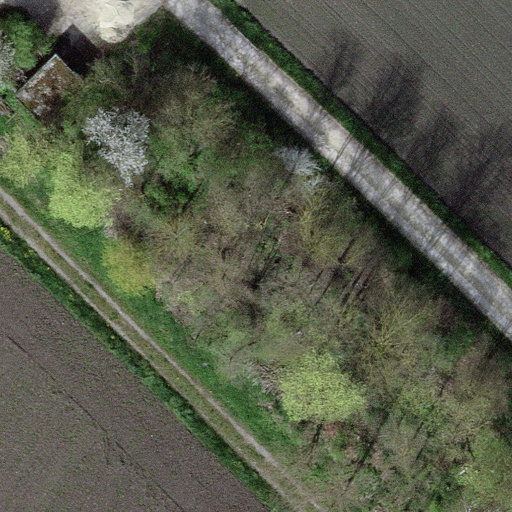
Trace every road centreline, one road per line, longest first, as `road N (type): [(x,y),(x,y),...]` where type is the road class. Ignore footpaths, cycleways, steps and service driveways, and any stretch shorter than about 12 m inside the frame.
road 1 (track): [(366,511),(0,158)]
road 2 (track): [(165,0),(511,344)]
